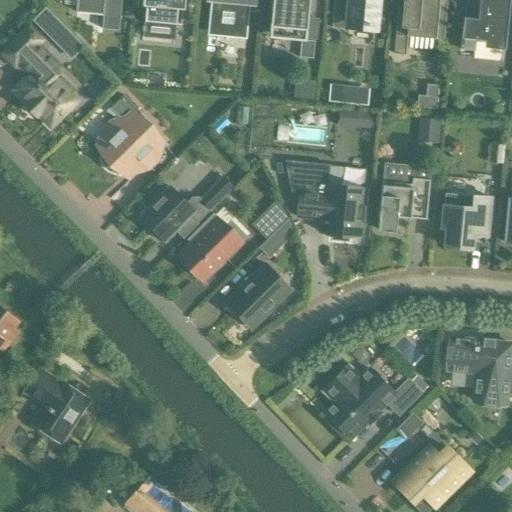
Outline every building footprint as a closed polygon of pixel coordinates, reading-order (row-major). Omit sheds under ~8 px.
[(119,30),(120,11),(103,10),(104,0),(76,0),(75,12),(77,12),(77,9),(102,11),(101,14),(103,14),(102,29),(119,30)] [(184,0),(142,0),(142,5),(145,6),(144,21),(176,24),(177,9),(184,9),(184,0)] [(245,38),(249,3),(254,3),(253,0),(221,0),(218,36),(245,38)] [(308,0),(271,0),(269,33),(283,34),(283,38),(300,40),(299,57),(313,59),(314,41),(304,40),(308,0)] [(378,0),(334,0),(332,27),(347,29),(348,23),(376,26),(378,0)] [(443,39),(446,0),(403,0),(403,9),(397,8),(393,54),(405,55),(407,36),(443,39)] [(478,0),(477,19),(463,18),(460,49),(474,51),(474,58),(502,61),(508,0),(478,0)] [(65,111),(59,104),(74,89),(62,77),(58,82),(40,63),(39,64),(28,54),(43,39),(29,24),(0,52),(15,67),(17,65),(27,76),(14,89),(26,101),(23,104),(35,116),(38,113),(51,126),(65,111)] [(354,104),(368,106),(369,88),(356,87),(354,104)] [(106,143),(100,150),(104,153),(102,155),(104,164),(110,170),(118,172),(120,170),(124,174),(148,151),(150,154),(163,142),(137,116),(141,112),(123,94),(114,104),(111,107),(124,120),(121,123),(118,121),(110,123),(104,129),(101,138),(106,143)] [(372,112),(358,111),(357,126),(371,128),(372,112)] [(425,118),(423,141),(437,142),(439,119),(425,118)] [(491,147),(490,161),(502,162),(503,148),(491,147)] [(285,161),(291,192),(300,192),(297,217),(322,219),(320,232),(332,234),(332,239),(347,241),(348,235),(360,236),(365,188),(363,188),(365,169),(285,161)] [(235,188),(223,177),(199,201),(211,213),(235,188)] [(412,184),(383,181),(378,230),(394,232),(396,216),(426,220),(430,180),(412,178),(412,184)] [(139,217),(164,241),(193,211),(169,187),(163,193),(161,192),(148,206),(149,207),(139,217)] [(489,197),(444,193),(441,228),(446,229),(444,246),(470,249),(471,235),(485,236),(489,197)] [(267,208),(282,223),(287,218),(277,198),(267,208)] [(178,255),(184,261),(184,265),(185,270),(188,273),(192,274),(197,274),(203,280),(241,243),(240,242),(246,237),(232,222),(226,228),(213,215),(188,239),(191,242),(178,255)] [(291,235),(287,219),(259,247),(269,257),(291,235)] [(243,321),(251,328),(290,289),(266,264),(226,303),(233,311),(232,314),(240,321),(243,321)] [(291,294),(285,301),(290,307),(297,300),(291,294)] [(0,349),(2,351),(17,333),(12,328),(18,320),(0,305),(0,349)] [(448,370),(449,370),(449,369),(476,372),(473,400),(505,403),(506,394),(511,395),(511,353),(510,353),(511,343),(494,342),(494,338),(483,337),(482,340),(451,337),(448,370)] [(410,381),(408,379),(394,393),(369,368),(360,377),(348,365),(323,391),(334,403),(325,412),(351,438),(386,403),(399,415),(422,392),(421,392),(410,381)] [(58,379),(57,381),(38,369),(23,392),(43,405),(31,423),(60,443),(89,400),(58,379)] [(416,375),(410,381),(421,392),(427,386),(416,375)] [(405,440),(423,423),(413,413),(396,430),(405,440)] [(473,441),(477,441),(481,438),(474,430),(470,434),(470,438),(473,441)] [(426,497),(435,506),(470,471),(446,446),(437,455),(428,446),(393,481),(417,505),(426,497)] [(170,496),(147,478),(127,503),(128,504),(130,501),(143,511),(190,511),(170,496)]
